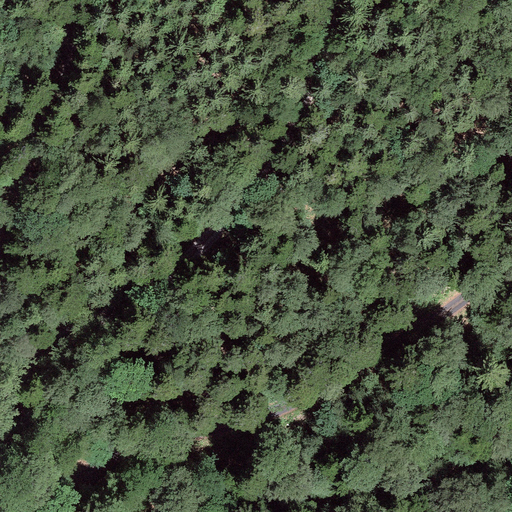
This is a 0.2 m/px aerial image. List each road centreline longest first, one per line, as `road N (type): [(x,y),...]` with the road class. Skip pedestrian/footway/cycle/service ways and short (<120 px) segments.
road 1 (track): [(0,398),(29,357),(172,276),(216,229),(311,84),(326,0)]
road 2 (track): [(511,262),(454,311),(347,379),(291,408),(106,465),(55,511)]
